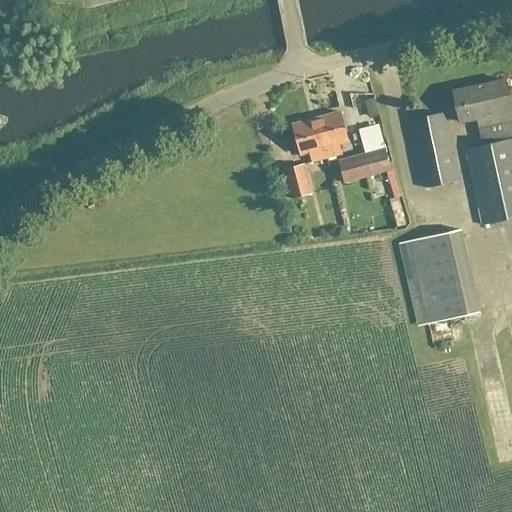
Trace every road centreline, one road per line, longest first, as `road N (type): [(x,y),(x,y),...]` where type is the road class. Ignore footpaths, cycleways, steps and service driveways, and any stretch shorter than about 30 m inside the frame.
road 1 (unclassified): [(0,228),(69,177),(300,70),(285,0)]
road 2 (track): [(300,70),(511,24)]
